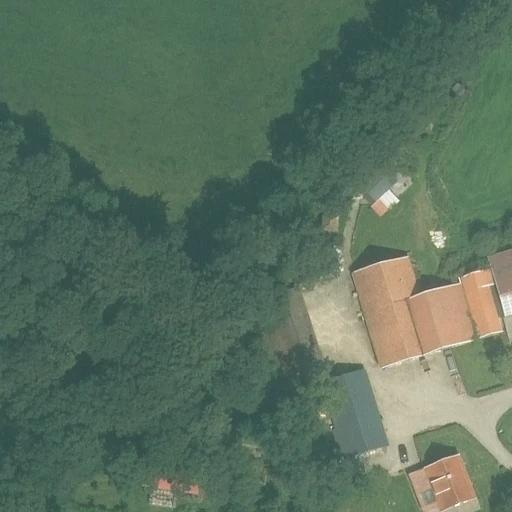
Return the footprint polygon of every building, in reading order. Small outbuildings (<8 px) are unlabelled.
[(385,190),(395,181),(367,152),(341,178),(379,217),(396,201),(385,190)] [(511,252),(487,259),(490,271),(494,286),(498,299),(511,294),(511,252)] [(407,259),(353,275),(380,369),(501,334),(497,321),(488,288),(494,286),(490,271),(458,280),(460,286),(419,298),(407,259)] [(295,288),(277,293),(299,369),(317,364),(295,288)] [(323,384),(347,459),(386,447),(362,372),(323,384)] [(146,453),(141,488),(199,497),(204,462),(146,453)] [(426,471),(408,478),(415,496),(433,489),(440,507),(442,511),(472,500),(457,459),(426,471)]
